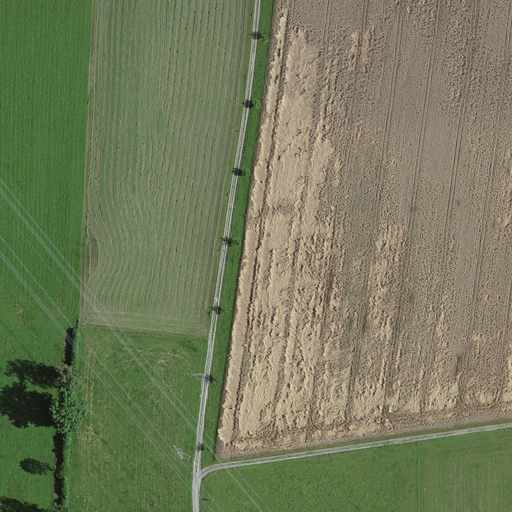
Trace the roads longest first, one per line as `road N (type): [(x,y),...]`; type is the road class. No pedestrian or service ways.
road 1 (track): [(198,511),(196,476),(258,0)]
road 2 (track): [(196,476),(221,464),(511,424)]
